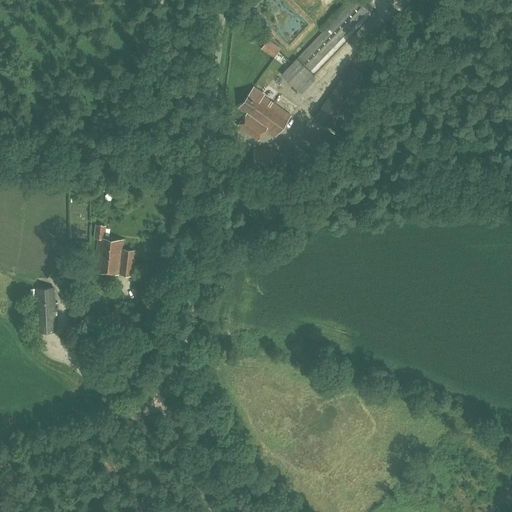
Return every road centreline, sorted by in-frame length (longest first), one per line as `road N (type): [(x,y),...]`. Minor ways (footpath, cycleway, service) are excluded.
road 1 (unclassified): [(158,395),(195,291),(223,0)]
road 2 (track): [(215,511),(158,395)]
